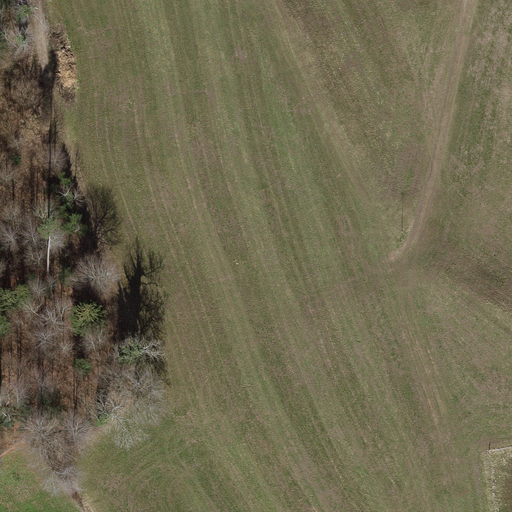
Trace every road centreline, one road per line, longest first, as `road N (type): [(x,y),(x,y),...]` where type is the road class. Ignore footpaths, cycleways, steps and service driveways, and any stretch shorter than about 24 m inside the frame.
road 1 (track): [(39,0),(64,148),(131,323),(140,375),(129,399),(79,395),(19,371),(0,350)]
road 2 (track): [(469,0),(418,219)]
